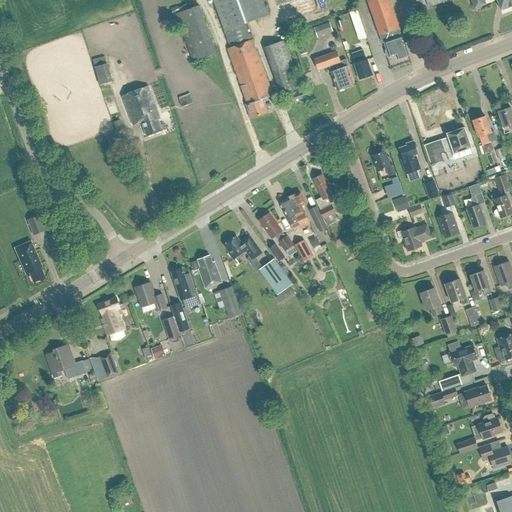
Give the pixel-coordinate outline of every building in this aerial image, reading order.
[(251,118),(268,112),(263,99),(273,95),(252,39),(250,40),(244,23),(268,14),(262,0),(213,0),(231,47),(227,49),(247,104),(246,105),(251,118)] [(295,16),(337,3),(335,0),(294,0),(290,1),(295,16)] [(367,0),(379,35),(382,43),(384,42),(387,50),(385,51),(387,57),(389,56),(389,57),(396,55),(397,59),(409,55),(402,35),(402,36),(399,28),(389,0),(367,0)] [(497,0),(416,0),(417,1),(419,0),(421,0),(423,4),(427,2),(429,7),(430,6),(436,4),(437,4),(437,3),(443,1),(443,3),(445,2),(444,1),(446,0),(471,0),(475,8),(497,0)] [(511,0),(497,0),(501,10),(511,5),(511,0)] [(216,53),(199,5),(176,14),(193,61),(216,53)] [(181,12),(179,7),(178,6),(170,8),(173,15),(176,14),(181,12)] [(113,17),(119,14),(117,8),(111,11),(113,17)] [(333,32),(329,22),(314,28),(317,38),(333,32)] [(300,87),(284,43),(267,50),(283,93),(300,87)] [(352,54),(360,51),(358,44),(345,48),(348,57),(352,56),(352,54)] [(363,50),(360,51),(352,54),(352,56),(355,63),(354,63),(359,79),(372,75),(367,59),(366,59),(363,50)] [(336,52),(331,54),(313,61),(317,72),(329,67),(337,90),(353,84),(348,69),(349,69),(346,60),(340,63),(336,52)] [(112,81),(107,63),(94,66),(99,84),(112,81)] [(148,86),(122,96),(133,125),(141,122),(146,136),(163,130),(158,118),(160,118),(148,86)] [(295,103),(310,99),(306,87),(292,92),(295,103)] [(178,98),(182,107),(193,103),(190,93),(178,98)] [(158,104),(165,101),(162,94),(155,96),(158,104)] [(434,131),(425,102),(411,107),(421,135),(434,131)] [(511,111),(510,107),(498,111),(504,127),(511,124),(511,126),(511,111)] [(491,132),(485,116),(473,120),(481,144),(497,139),(494,131),(491,132)] [(102,122),(105,127),(112,124),(109,119),(102,122)] [(120,120),(113,122),(116,132),(123,129),(120,120)] [(464,127),(446,133),(447,137),(441,139),(445,152),(452,150),(453,154),(472,148),(464,127)] [(400,160),(405,176),(407,182),(417,178),(415,172),(421,170),(415,155),(418,154),(413,141),(406,144),(407,145),(399,148),(403,159),(400,160)] [(508,156),(505,147),(497,149),(501,159),(508,156)] [(390,166),(385,151),(373,155),(378,171),(386,168),(389,176),(396,174),(393,165),(390,166)] [(333,195),(322,174),(313,179),(322,198),(316,201),(318,205),(318,206),(320,212),(323,220),(335,214),(330,204),(335,202),(332,195),(333,195)] [(509,187),(504,174),(495,177),(499,190),(503,189),(504,193),(509,191),(508,187),(509,187)] [(434,180),(423,183),(429,199),(439,195),(434,180)] [(480,187),(478,183),(467,186),(471,196),(480,193),(479,188),(480,187)] [(300,193),(296,195),(295,194),(288,197),(302,227),(310,224),(301,206),(306,204),(300,193)] [(452,194),(443,198),(446,207),(455,204),(452,194)] [(500,218),(511,213),(511,210),(506,195),(494,199),(500,218)] [(409,207),(405,196),(395,199),(399,210),(409,207)] [(288,198),(280,202),(288,220),(294,231),(302,227),(288,197),(287,198),(288,198)] [(407,208),(410,216),(422,212),(419,204),(407,208)] [(473,228),(486,223),(479,204),(466,209),(473,228)] [(317,205),(309,209),(320,231),(327,228),(323,220),(320,212),(317,205)] [(282,231),(269,213),(258,220),(272,238),(275,236),(285,250),(294,244),(287,235),(286,236),(282,231)] [(444,238),(459,233),(452,213),(437,218),(444,238)] [(43,230),(37,215),(25,219),(31,235),(43,230)] [(415,227),(401,232),(408,251),(422,246),(420,242),(431,238),(427,224),(416,228),(415,227)] [(250,227),(254,236),(260,234),(256,225),(250,227)] [(252,260),(262,253),(249,235),(240,241),(236,236),(224,244),(229,252),(228,253),(233,260),(246,251),(252,260)] [(318,244),(314,236),(308,239),(312,248),(318,244)] [(312,255),(303,239),(294,244),(303,260),(312,255)] [(44,277),(33,252),(35,251),(30,241),(13,248),(25,274),(28,272),(32,282),(44,277)] [(285,257),(276,244),(270,248),(279,261),(285,257)] [(198,260),(192,263),(194,269),(198,268),(205,288),(222,282),(214,261),(212,262),(210,255),(198,260)] [(295,293),(290,285),(292,284),(280,266),(274,258),(260,269),(278,294),(275,296),(280,304),(295,293)] [(511,269),(509,261),(494,267),(501,286),(507,284),(509,289),(511,287),(511,269)] [(182,267),(170,271),(180,300),(183,299),(186,308),(201,303),(196,288),(195,288),(190,273),(185,275),(182,267)] [(489,287),(484,270),(470,275),(476,291),(483,289),(485,295),(491,293),(489,287)] [(466,298),(460,279),(445,284),(451,302),(460,300),(461,305),(467,304),(465,298),(466,298)] [(155,296),(150,282),(135,288),(142,307),(155,302),(157,310),(167,307),(162,294),(155,296)] [(233,286),(227,288),(220,291),(230,318),(243,313),(233,286)] [(323,288),(318,291),(327,303),(331,301),(323,288)] [(442,315),(439,306),(440,305),(434,288),(420,293),(426,310),(431,308),(433,318),(442,315)] [(312,291),(309,296),(314,300),(318,295),(312,291)] [(211,300),(209,295),(200,299),(202,304),(211,300)] [(488,300),(492,311),(503,308),(499,296),(488,300)] [(124,334),(123,331),(122,329),(124,328),(116,308),(119,307),(116,298),(98,304),(104,319),(101,320),(109,340),(116,340),(120,339),(124,334)] [(181,301),(170,305),(179,332),(190,329),(181,301)] [(465,309),(469,320),(471,326),(481,323),(474,306),(465,309)] [(439,319),(444,334),(456,330),(451,315),(439,319)] [(162,320),(169,339),(180,335),(173,316),(162,320)] [(198,317),(189,321),(191,327),(200,324),(198,317)] [(511,333),(497,339),(499,347),(494,348),(498,362),(506,360),(511,357),(511,333)] [(449,353),(450,354),(442,357),(445,365),(453,363),(454,366),(458,365),(462,376),(478,371),(474,359),(477,358),(473,345),(461,349),(458,342),(448,346),(450,353),(449,353)] [(61,373),(60,370),(65,369),(68,379),(87,372),(82,360),(75,363),(68,344),(60,347),(61,349),(46,354),(54,375),(56,377),(61,375),(61,373)] [(166,355),(162,344),(150,348),(154,359),(166,355)] [(107,378),(119,373),(111,353),(99,357),(107,378)] [(88,375),(91,384),(97,382),(94,373),(88,375)] [(442,391),(461,384),(458,374),(439,381),(442,391)] [(464,392),(465,394),(458,397),(463,410),(491,400),(487,385),(475,389),(475,388),(464,392)] [(455,388),(438,393),(429,397),(433,410),(443,406),(441,401),(457,395),(455,388)] [(482,438),(483,439),(490,437),(490,436),(502,432),(497,417),(495,418),(494,415),(492,414),(485,416),(483,420),(483,422),(471,426),(475,440),(482,438)] [(456,443),(459,454),(477,447),(474,437),(456,443)] [(493,443),(489,444),(479,447),(483,460),(490,458),(493,468),(511,461),(511,460),(507,446),(499,449),(494,445),(493,443)] [(486,485),(487,491),(496,488),(494,482),(486,485)] [(138,499),(146,498),(145,487),(137,488),(138,499)] [(114,496),(117,507),(132,502),(129,491),(114,496)] [(511,511),(511,495),(496,500),(500,511),(511,511)]
